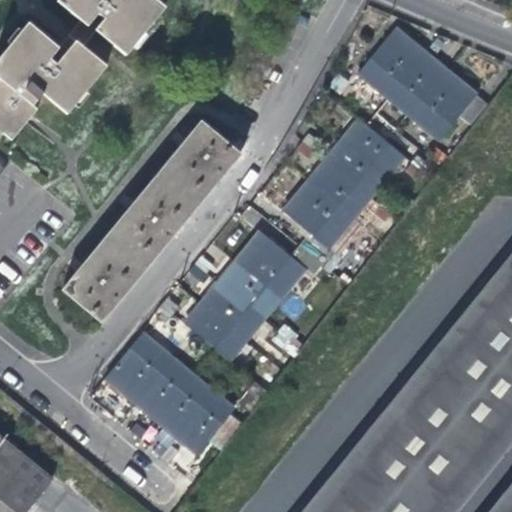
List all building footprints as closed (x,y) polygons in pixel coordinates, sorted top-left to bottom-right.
[(125,61),(151,30),(114,0),(59,0),(56,4),(80,24),(75,30),(64,44),(58,51),(29,28),(0,61),(0,83),(0,84),(0,135),(12,146),(38,114),(34,111),(44,99),(67,118),(105,71),(83,52),(96,36),(125,61)] [(114,0),(151,30),(165,14),(154,5),(157,0),(114,0)] [(355,75),(373,90),(408,45),(399,37),(392,31),(355,75)] [(433,65),(408,45),(373,90),(436,143),(474,99),(461,88),(433,65)] [(343,138),(317,169),(361,205),(400,157),(357,121),(343,138)] [(238,157),(199,124),(58,292),(98,325),(183,223),(238,157)] [(305,134),(292,150),(307,161),(319,146),(305,134)] [(398,170),(412,181),(424,166),(410,155),(398,170)] [(324,249),(361,205),(317,169),(305,184),(281,213),(304,232),(296,243),(285,256),(260,236),(187,331),(224,360),(301,270),(307,275),(326,251),(324,249)] [(378,195),(367,209),(382,221),(393,207),(378,195)] [(380,223),(382,221),(367,209),(365,211),(380,223)] [(179,324),(187,331),(260,236),(256,233),(238,254),(213,284),(198,303),(179,324)] [(511,250),(295,511),(449,511),(511,435),(511,250)] [(197,258),(184,274),(198,285),(211,269),(197,258)] [(178,311),(164,299),(151,314),(165,326),(178,311)] [(278,350),(292,335),(277,323),(264,339),(278,350)] [(122,396),(131,404),(166,358),(138,335),(101,379),(107,384),(122,396)] [(230,411),(166,358),(131,404),(147,416),(173,438),(194,455),(230,411)] [(17,511),(21,508),(51,472),(0,430),(0,511),(17,511)] [(148,453),(164,466),(175,452),(161,440),(148,453)] [(511,511),(511,480),(485,511),(511,511)]
